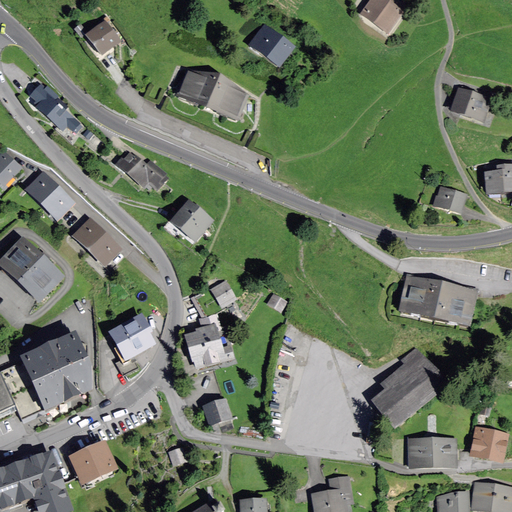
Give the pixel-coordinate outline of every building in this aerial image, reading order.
[(401,7),(390,0),(368,0),(366,4),(369,6),(362,16),(388,34),(403,14),(399,11),(401,7)] [(105,24),(87,38),(103,57),(120,43),(105,24)] [(294,49),(265,27),(250,47),(280,69),(294,49)] [(248,94),(190,71),(179,99),(237,122),(248,94)] [(73,132),(80,123),(53,102),(56,99),(41,87),(32,98),(41,106),(38,111),(63,131),(67,127),(73,132)] [(490,100),(458,90),(451,114),(483,124),(490,100)] [(158,191),(169,178),(151,163),(147,168),(129,153),(117,167),(145,191),(150,185),(158,191)] [(20,168),(4,154),(0,157),(0,182),(4,186),(20,168)] [(511,169),(497,170),(497,175),(486,176),(487,197),(511,195),(511,169)] [(26,192),(42,208),(59,190),(42,175),(26,192)] [(466,197),(441,189),(435,208),(460,216),(466,197)] [(57,222),(74,205),(59,190),(42,208),(57,222)] [(195,244),(212,223),(189,204),(171,226),(195,244)] [(73,239),(89,255),(106,237),(90,221),(73,239)] [(123,252),(106,237),(89,255),(106,270),(123,252)] [(62,279),(22,242),(0,266),(0,270),(38,305),(62,279)] [(468,329),(476,293),(408,279),(401,315),(468,329)] [(236,300),(226,283),(212,292),(222,309),(236,300)] [(283,310),(286,299),(271,295),(268,306),(283,310)] [(111,335),(126,363),(155,347),(149,337),(151,336),(142,318),(111,335)] [(197,336),(187,339),(197,371),(233,360),(229,348),(222,351),(215,327),(196,333),(197,336)] [(87,365),(76,340),(23,364),(44,410),(47,415),(90,395),(87,365)] [(447,387),(416,350),(401,363),(405,368),(382,388),(386,393),(373,404),(395,430),(447,387)] [(20,420),(44,410),(23,364),(0,374),(0,375),(14,406),(20,420)] [(0,412),(14,406),(0,375),(0,412)] [(231,419),(225,402),(204,409),(209,426),(231,419)] [(471,458),(502,464),(507,436),(477,431),(471,458)] [(409,471),(457,470),(456,441),(409,442),(409,471)] [(118,471),(106,444),(70,459),(82,487),(118,471)] [(187,462),(183,449),(168,454),(173,467),(187,462)] [(63,511),(73,509),(51,450),(0,469),(0,510),(33,499),(38,511),(63,511)] [(330,482),(332,495),(314,497),(316,511),(346,511),(346,507),(352,506),(348,480),(330,482)] [(511,511),(511,490),(477,485),(472,511),(511,511)] [(468,511),(467,495),(438,497),(438,511),(468,511)] [(265,511),(265,503),(241,504),(241,511),(265,511)]
